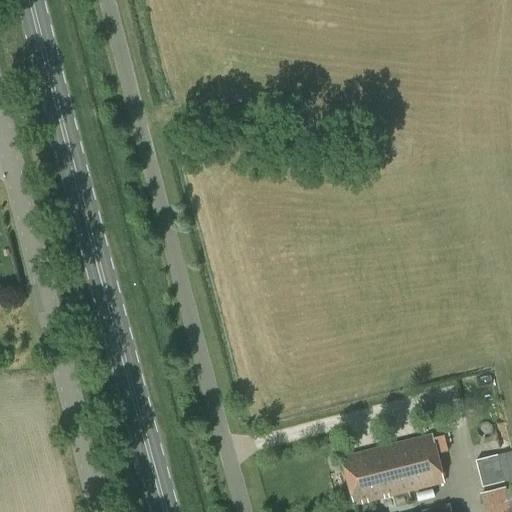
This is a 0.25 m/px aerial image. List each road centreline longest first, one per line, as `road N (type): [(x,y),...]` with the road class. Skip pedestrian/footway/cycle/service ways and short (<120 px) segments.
road 1 (primary): [(165,511),(29,0)]
road 2 (unclassified): [(243,511),(107,0)]
road 3 (unclassified): [(94,511),(0,138)]
